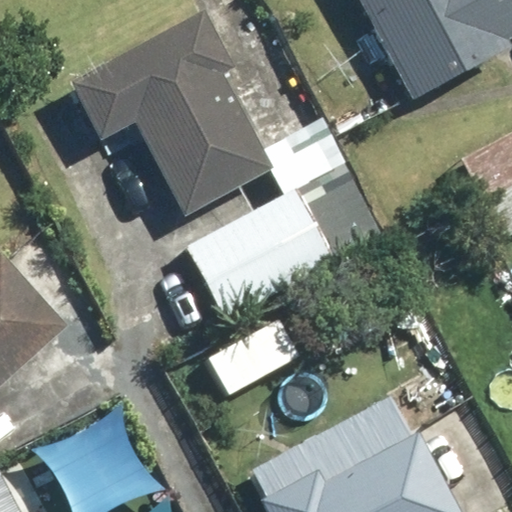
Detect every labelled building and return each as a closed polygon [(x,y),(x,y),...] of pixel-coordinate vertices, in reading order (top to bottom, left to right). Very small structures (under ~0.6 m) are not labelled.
[(511,0),(364,0),(414,97),(511,47),(511,38),(511,37),(511,0)] [(206,9),(72,80),(103,139),(136,122),(186,215),(272,170),(284,194),(188,244),(228,320),(338,262),(335,257),(385,231),(323,116),(318,119),(289,64),(266,76),(262,69),(242,79),(246,87),(237,92),(227,71),(236,66),(206,9)] [(511,125),(461,154),(508,238),(511,235),(511,125)] [(0,386),(68,324),(1,252),(0,252),(0,386)] [(277,360),(295,396),(373,357),(355,321),(277,360)] [(503,511),(511,506),(511,468),(452,368),(392,404),(409,433),(434,419),(456,456),(464,451),(500,511),(503,511)] [(263,498),(269,511),(466,511),(423,429),(325,480),(319,469),(263,498)] [(0,471),(0,511),(21,511),(0,471)]
